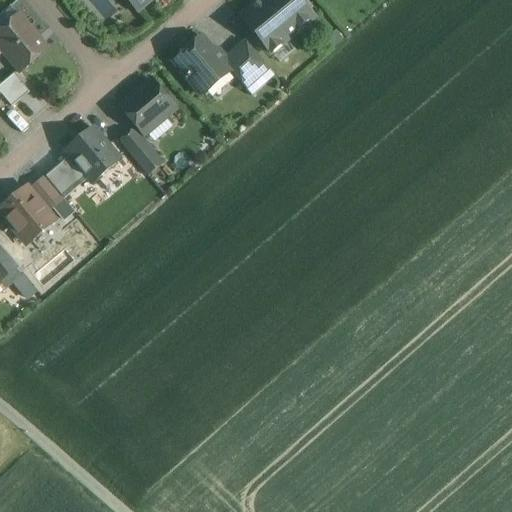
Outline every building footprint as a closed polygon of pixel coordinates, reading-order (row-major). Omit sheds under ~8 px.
[(131,0),(139,9),(149,0),(131,0)] [(298,0),(251,0),(250,2),(254,6),(240,17),(271,54),(314,19),(298,0)] [(46,50),(10,6),(0,15),(0,32),(1,33),(0,33),(0,47),(20,72),(46,50)] [(210,50),(201,39),(174,62),(199,93),(205,93),(233,70),(219,54),(209,54),(210,50)] [(267,68),(246,43),(229,58),(250,83),(267,68)] [(30,93),(14,74),(0,86),(0,93),(1,95),(12,108),(30,93)] [(163,95),(151,82),(120,108),(144,136),(175,110),(176,104),(168,95),(163,95)] [(108,146),(94,130),(66,153),(78,167),(65,178),(75,191),(89,180),(92,184),(120,160),(108,146)] [(158,160),(135,132),(121,143),(136,161),(144,171),(158,160)] [(121,143),(117,138),(108,146),(120,160),(127,169),(136,161),(121,143)] [(46,178),(29,192),(47,214),(64,200),(46,178)] [(29,192),(27,189),(0,211),(0,213),(25,243),(52,220),(47,214),(29,192)] [(0,282),(17,268),(0,247),(0,282)]
